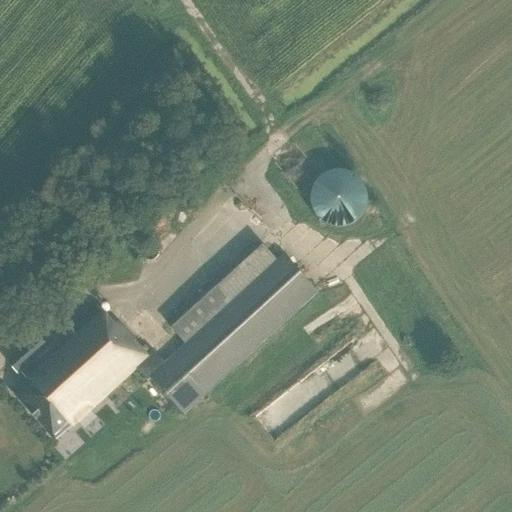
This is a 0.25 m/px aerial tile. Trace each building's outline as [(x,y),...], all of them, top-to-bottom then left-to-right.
[(332,224),(353,213),(346,199),(329,207),(325,197),(320,200),(332,224)] [(240,198),(206,230),(225,251),(259,220),(240,198)] [(162,216),(146,234),(164,251),(181,233),(162,216)] [(283,257),(277,263),(259,244),(169,327),(186,346),(164,365),(153,352),(147,358),(117,325),(115,328),(97,308),(68,334),(74,340),(33,377),(26,369),(50,347),(39,335),(8,364),(19,376),(22,373),(29,381),(13,395),(55,442),(136,369),(148,382),(151,378),(185,415),(317,294),(283,257)] [(336,385),(355,378),(345,351),(326,359),(336,385)] [(307,478),(335,451),(324,439),(296,466),(307,478)]
